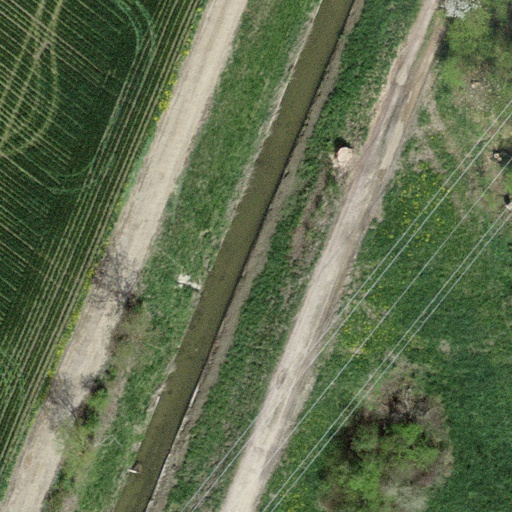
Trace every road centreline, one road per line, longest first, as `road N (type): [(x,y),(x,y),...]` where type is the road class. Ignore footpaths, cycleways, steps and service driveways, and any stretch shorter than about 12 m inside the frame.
road 1 (track): [(214,0),(9,511)]
road 2 (track): [(435,0),(230,511)]
